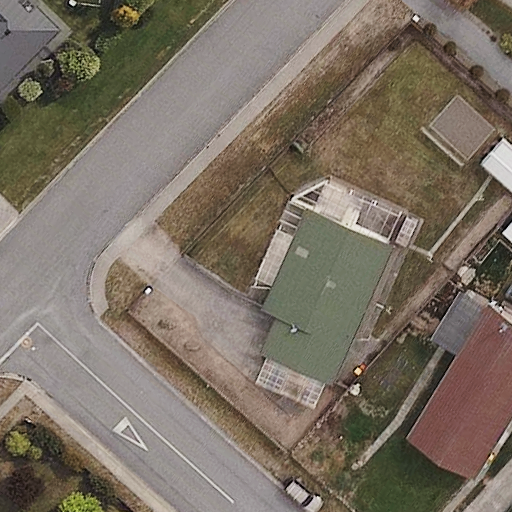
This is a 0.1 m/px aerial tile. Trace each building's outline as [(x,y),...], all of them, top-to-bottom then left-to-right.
[(0,0),(0,94),(63,30),(32,0),(0,0)] [(511,130),(511,131),(486,159),(511,182),(511,130)] [(315,206),(255,341),(337,377),(397,242),(315,206)] [(511,216),(502,229),(511,236),(511,216)] [(511,314),(490,301),(409,435),(479,477),(511,422),(511,314)]
